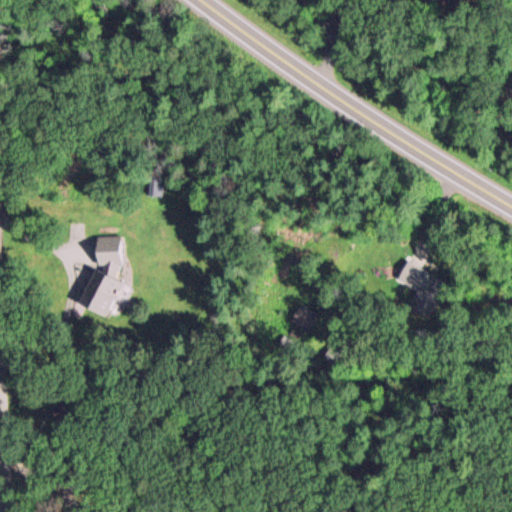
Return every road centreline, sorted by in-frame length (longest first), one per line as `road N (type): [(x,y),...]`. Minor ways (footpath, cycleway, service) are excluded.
road 1 (secondary): [(212,0),(511,210)]
road 2 (residential): [(3,511),(0,168)]
